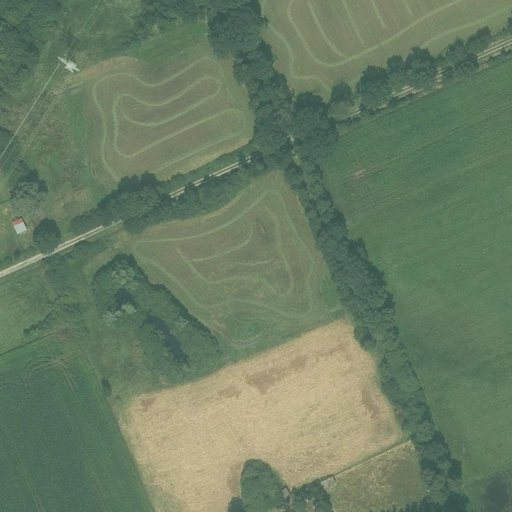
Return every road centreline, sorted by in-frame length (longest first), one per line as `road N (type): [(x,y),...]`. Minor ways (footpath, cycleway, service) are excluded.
road 1 (track): [(0,277),(270,155)]
road 2 (unknown): [(295,147),(511,44)]
road 3 (track): [(295,147),(227,0)]
